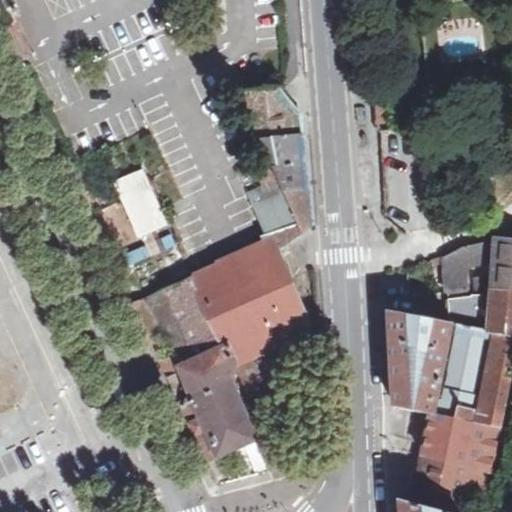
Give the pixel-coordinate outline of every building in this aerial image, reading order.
[(254,123),(303,117),(282,91),(281,89),(241,93),(254,123)] [(304,137),(303,117),(254,123),(263,143),(304,137)] [(304,137),(263,143),(266,149),(274,167),(306,164),(304,137)] [(308,189),(306,164),(274,167),(275,169),(282,183),(285,191),(308,189)] [(140,171),(115,181),(138,235),(163,225),(140,171)] [(261,181),(245,188),(247,193),(249,198),(265,191),(261,181)] [(285,191),(282,183),(265,191),(249,198),(259,219),(274,247),(276,252),(312,228),(308,189),(285,191)] [(172,233),(159,238),(164,252),(177,247),(172,233)] [(511,241),(498,240),(463,247),(446,256),(445,256),(448,292),(473,289),(472,270),(478,267),(491,264),(494,264),(511,266),(511,241)] [(124,254),(129,265),(150,257),(145,245),(124,254)] [(201,294),(279,260),(278,256),(276,252),(274,247),(194,278),(201,294)] [(288,280),(279,260),(201,294),(177,304),(142,320),(156,350),(181,404),(181,403),(231,380),(235,365),(262,353),(264,357),(272,375),(318,354),(309,332),(310,332),(288,280)] [(490,331),(511,335),(511,266),(494,264),(493,274),(477,275),(477,290),(473,295),(450,299),(448,298),(451,324),(490,331)] [(177,304),(201,294),(194,278),(135,305),(142,320),(177,304)] [(511,371),(511,370),(511,335),(490,331),(451,324),(391,312),(390,312),(390,313),(395,398),(396,398),(396,407),(432,415),(436,415),(440,397),(450,399),(452,391),(463,393),(460,411),(480,416),(481,417),(490,419),(489,427),(501,430),(511,371)] [(181,403),(181,404),(187,419),(196,438),(208,462),(256,440),(231,380),(181,403)] [(500,432),(501,430),(489,427),(490,419),(481,417),(480,416),(460,411),(463,393),(452,391),(450,399),(440,397),(436,415),(432,415),(427,440),(424,456),(494,475),(504,432),(500,432)] [(487,501),(494,475),(424,456),(422,456),(417,482),(487,501)] [(417,482),(415,504),(441,511),(484,511),(487,501),(417,482)] [(441,511),(415,504),(402,500),(402,511),(441,511)]
